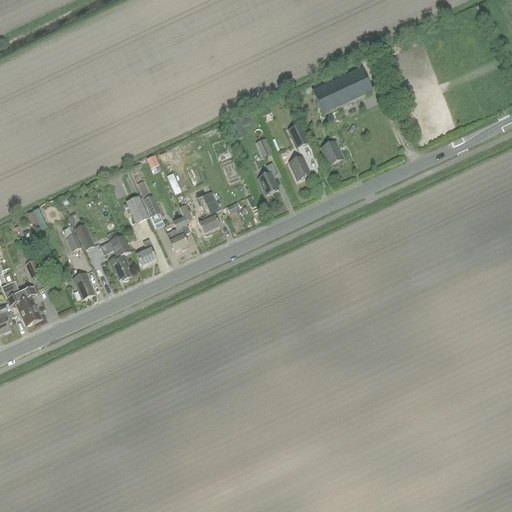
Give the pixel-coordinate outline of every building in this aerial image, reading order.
[(355,74),(313,93),(324,117),(366,97),(355,74)] [(263,118),(272,114),(269,106),(259,110),(263,118)] [(243,128),(252,124),(249,116),(239,120),(243,128)] [(227,128),(231,136),(241,131),(237,123),(227,128)] [(301,127),(288,132),(297,151),(309,145),(301,127)] [(265,141),(256,145),(263,159),(272,155),(265,141)] [(336,143),(321,150),(329,168),(344,161),(336,143)] [(298,161),(294,153),(279,160),(283,168),(289,165),(298,161)] [(154,158),(147,161),(153,174),(160,171),(154,158)] [(302,159),(289,165),(297,183),(311,177),(302,159)] [(259,181),(266,197),(278,192),(272,179),(278,177),(272,165),(266,168),(270,176),(259,181)] [(136,168),(130,171),(133,177),(139,174),(136,168)] [(138,186),(142,196),(147,194),(143,184),(138,186)] [(207,219),(214,216),(220,213),(212,194),(199,201),(207,219)] [(140,198),(127,205),(136,226),(149,220),(140,198)] [(151,198),(148,200),(143,202),(151,219),(159,215),(151,198)] [(237,204),(227,209),(229,215),(240,210),(237,204)] [(186,222),(192,219),(186,206),(179,209),(186,222)] [(34,230),(39,228),(33,214),(28,216),(34,230)] [(72,227),(80,222),(76,214),(68,219),(72,227)] [(199,226),(200,228),(204,237),(205,237),(206,238),(212,236),(211,234),(221,229),(214,216),(207,219),(203,221),(204,224),(199,226)] [(184,238),(186,237),(191,235),(183,218),(173,223),(177,231),(166,236),(175,254),(188,247),(184,238)] [(75,231),(85,253),(94,249),(84,227),(75,231)] [(63,232),(67,242),(77,237),(72,228),(63,232)] [(77,237),(67,242),(73,255),(83,250),(77,237)] [(123,238),(100,249),(104,258),(114,253),(117,259),(109,263),(115,276),(116,276),(119,283),(122,281),(123,284),(124,283),(126,283),(128,282),(129,281),(131,280),(127,271),(130,269),(124,257),(131,254),(123,238)] [(147,253),(137,258),(142,269),(157,263),(151,251),(154,250),(150,241),(143,244),(147,253)] [(40,275),(39,272),(35,263),(26,267),(33,280),(41,277),(40,275)] [(89,282),(86,275),(73,281),(81,300),(82,302),(95,297),(88,282),(89,282)] [(4,279),(8,287),(15,284),(11,276),(4,279)] [(34,325),(20,295),(15,284),(8,287),(1,290),(10,309),(16,307),(23,322),(27,329),(34,325)] [(20,295),(34,325),(42,322),(38,315),(39,314),(37,310),(38,309),(36,306),(35,306),(32,299),(37,297),(33,289),(20,295)] [(0,337),(5,335),(5,336),(11,333),(13,337),(9,327),(13,325),(5,308),(0,310),(0,337)]
